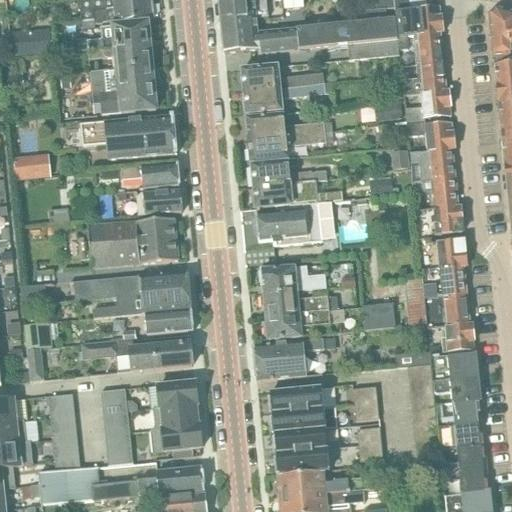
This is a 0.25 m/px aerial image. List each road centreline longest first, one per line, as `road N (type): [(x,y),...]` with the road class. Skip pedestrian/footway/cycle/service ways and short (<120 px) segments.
road 1 (residential): [(242,511),(191,0)]
road 2 (residential): [(511,381),(499,260),(477,240),(454,0)]
